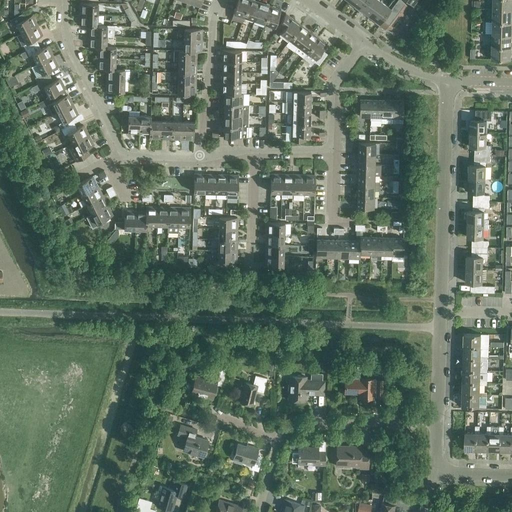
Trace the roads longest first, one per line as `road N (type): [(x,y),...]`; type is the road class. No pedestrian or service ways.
road 1 (residential): [(20,312),(440,326)]
road 2 (residential): [(440,326),(449,84)]
road 3 (residential): [(274,441),(299,424),(436,419)]
road 4 (residential): [(118,151),(66,39),(64,0)]
road 5 (residential): [(200,157),(219,0)]
road 6 (residential): [(400,221),(337,220),(330,152)]
